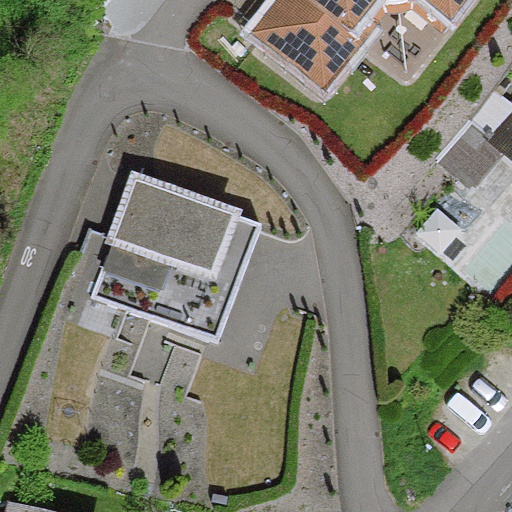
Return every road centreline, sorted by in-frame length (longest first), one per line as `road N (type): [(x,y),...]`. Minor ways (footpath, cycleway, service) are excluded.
road 1 (residential): [(132,80),(222,111),(271,147),(317,202),(329,234),(359,511)]
road 2 (residential): [(0,340),(88,106),(110,86),(132,80)]
